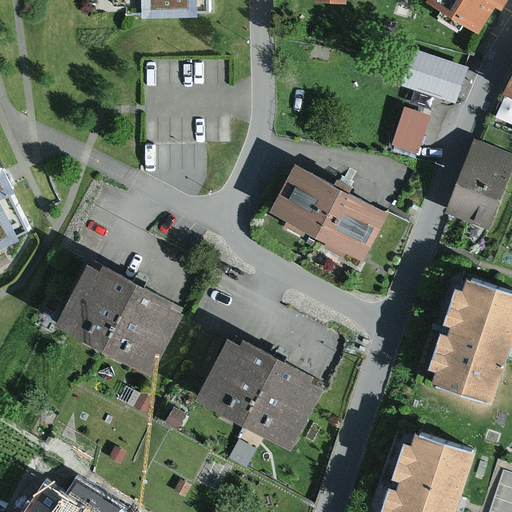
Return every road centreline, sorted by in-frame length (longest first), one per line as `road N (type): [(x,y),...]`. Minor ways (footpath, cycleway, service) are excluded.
road 1 (residential): [(391,326),(262,260),(231,224),(231,196),(258,140),(265,99),(262,0)]
road 2 (tertiary): [(391,326),(511,36)]
road 3 (tertiary): [(330,511),(391,326)]
